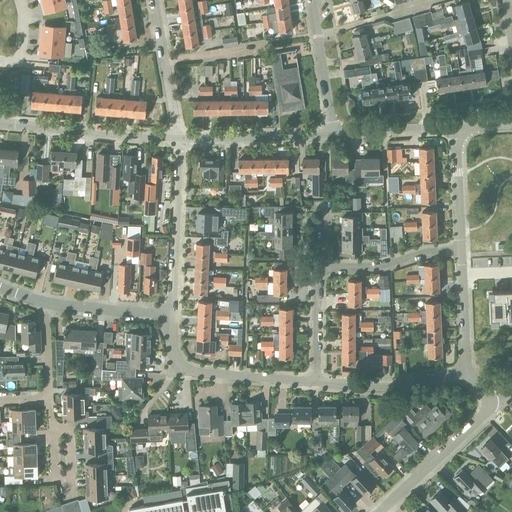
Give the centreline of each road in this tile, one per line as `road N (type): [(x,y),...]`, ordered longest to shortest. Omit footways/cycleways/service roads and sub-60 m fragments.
road 1 (residential): [(316,382),(181,367),(172,351),(172,313)]
road 2 (residential): [(0,123),(180,139)]
road 3 (residential): [(172,313),(180,139)]
road 4 (residential): [(376,511),(494,403)]
road 5 (residential): [(180,139),(334,135)]
road 6 (residential): [(465,373),(403,386),(316,382)]
road 7 (residential): [(180,139),(154,0)]
road 8 (residential): [(334,135),(312,0)]
road 9 (residential): [(326,266),(460,248)]
road 10 (residential): [(44,299),(172,313)]
road 11 (residential): [(465,373),(460,248)]
road 12 (residential): [(334,135),(457,127)]
road 13 (residential): [(460,248),(457,127)]
road 14 (residential): [(316,382),(316,277),(326,266)]
